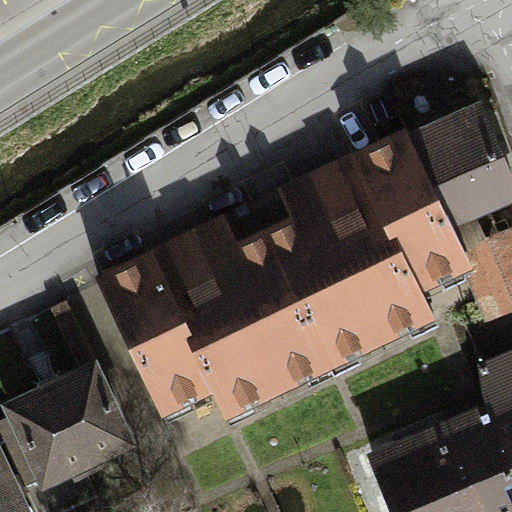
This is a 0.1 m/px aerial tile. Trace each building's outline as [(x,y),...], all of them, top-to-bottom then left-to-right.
[(391,146),(436,234),(502,200),(457,112),(391,146)] [(338,172),(403,298),(455,271),(436,234),(391,146),(338,172)] [(213,392),(228,422),(417,326),(403,298),(338,172),(149,268),(213,392)] [(152,423),(213,392),(149,268),(88,299),(152,423)] [(466,423),(357,469),(375,511),(511,511),(511,360),(469,379),(466,423)] [(89,380),(6,414),(40,496),(123,462),(89,380)] [(8,511),(0,494),(0,511),(8,511)]
